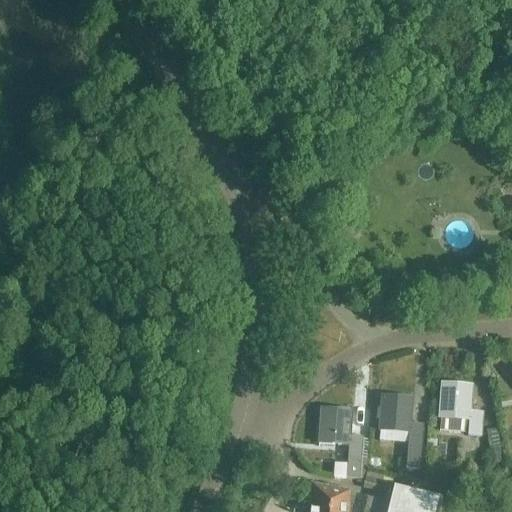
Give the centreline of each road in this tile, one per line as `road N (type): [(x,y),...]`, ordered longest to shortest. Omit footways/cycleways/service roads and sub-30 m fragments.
road 1 (residential): [(238,442),(262,335),(255,240),(240,199)]
road 2 (residential): [(240,199),(116,0)]
road 3 (residential): [(240,199),(376,346)]
road 4 (residential): [(238,442),(376,346)]
road 5 (residential): [(376,346),(511,327)]
